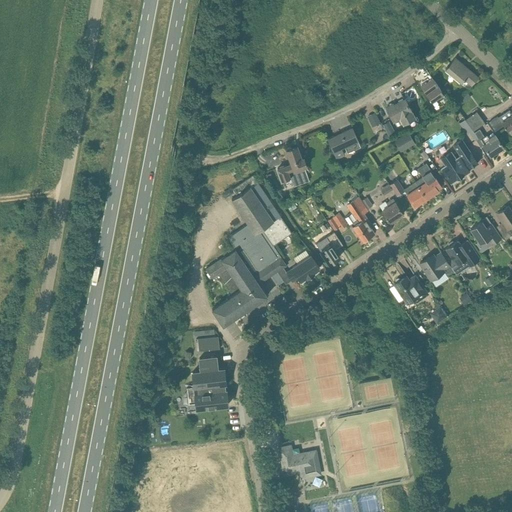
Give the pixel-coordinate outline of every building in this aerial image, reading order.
[(471,71),(456,57),(446,69),(461,82),(464,78),(472,84),(478,77),(471,71)] [(445,95),(432,77),(421,85),(427,93),(433,103),(445,95)] [(471,97),(468,93),(454,103),(457,107),(471,97)] [(394,103),(387,107),(394,120),(400,117),(403,123),(415,117),(410,107),(405,99),(394,105),(394,103)] [(499,117),(508,130),(511,127),(511,107),(510,109),(510,110),(499,117)] [(477,112),(466,119),(474,130),(485,123),(477,112)] [(376,113),(368,117),(373,126),(380,122),(376,113)] [(497,116),(489,122),(495,132),(504,126),(497,116)] [(390,122),(384,125),(390,136),(396,133),(390,122)] [(329,138),(338,158),(344,156),(340,147),(344,145),(347,153),(361,146),(357,139),(352,127),(329,138)] [(415,143),(409,132),(394,140),(401,152),(415,143)] [(489,138),(486,134),(481,138),(485,144),(483,145),(490,156),(497,152),(504,147),(498,139),(495,134),(489,138)] [(442,166),(452,181),(469,171),(467,168),(469,167),(470,168),(478,163),(470,151),(462,139),(454,145),(462,157),(460,158),(459,156),(456,158),(452,150),(441,158),(439,155),(431,160),(436,168),(443,163),(445,165),(442,166)] [(288,171),(294,169),(295,173),(308,168),(304,156),(301,157),(297,146),(287,149),(291,163),(277,168),(282,182),(290,178),(288,171)] [(419,186),(427,198),(439,190),(437,188),(441,185),(426,162),(417,168),(423,176),(416,181),(419,186)] [(242,228),(273,274),(277,270),(286,264),(273,245),(291,233),(263,190),(267,188),(260,178),(256,180),(253,175),(233,188),(236,193),(231,199),(248,224),(242,228)] [(391,184),(394,189),(397,195),(404,190),(404,189),(398,179),(391,184)] [(415,206),(427,198),(419,186),(415,181),(404,189),(404,190),(415,206)] [(384,195),(394,189),(391,184),(390,184),(389,184),(381,189),(384,195)] [(362,201),(359,196),(347,204),(353,212),(345,217),(349,224),(357,218),(359,222),(353,226),(354,227),(353,230),(355,233),(358,233),(363,241),(375,233),(369,225),(371,224),(364,213),(369,210),(368,209),(362,201)] [(362,201),(368,209),(373,206),(367,197),(362,201)] [(382,209),(391,222),(404,213),(398,205),(394,198),(387,202),(389,205),(384,208),(382,204),(380,205),(379,206),(381,210),(382,209)] [(503,209),(497,213),(504,224),(498,228),(506,239),(511,234),(511,211),(508,206),(506,207),(505,206),(502,208),(503,209)] [(348,225),(340,212),(328,220),(335,230),(340,227),(341,229),(348,225)] [(486,227),(482,221),(471,229),(481,243),(487,239),(491,245),(501,238),(492,223),(486,227)] [(273,274),(242,228),(227,238),(234,248),(212,263),(209,258),(205,261),(204,263),(206,266),(213,276),(218,272),(232,294),(212,307),(223,325),(266,296),(266,297),(268,295),(259,283),(272,274),(273,274)] [(321,251),(329,264),(340,256),(335,249),(342,245),(343,245),(334,231),(326,236),(331,244),(321,251)] [(449,246),(441,251),(442,252),(454,271),(457,274),(480,259),(467,239),(460,244),(458,240),(455,242),(453,241),(449,243),(449,246)] [(454,271),(442,252),(435,256),(433,254),(420,263),(431,280),(444,271),(447,276),(454,271)] [(307,276),(308,278),(315,273),(313,272),(319,268),(311,255),(292,268),(293,268),(287,272),(293,281),(298,277),(301,280),(307,276)] [(279,285),(284,281),(277,270),(273,274),(272,274),(279,285)] [(396,283),(394,284),(407,303),(412,299),(415,302),(428,293),(415,274),(409,279),(407,275),(401,279),(400,278),(398,277),(396,279),(396,280),(396,283)] [(493,276),(485,282),(489,287),(497,282),(493,276)] [(472,300),(467,293),(459,298),(464,305),(472,300)] [(447,317),(440,306),(430,313),(437,323),(447,317)] [(198,338),(199,351),(220,349),(218,336),(198,338)] [(196,406),(228,403),(226,388),(225,388),(224,382),(226,382),(224,366),(218,367),(217,354),(200,355),(201,368),(193,368),(194,384),(187,384),(188,401),(196,400),(196,406)] [(321,473),(316,450),(293,454),(291,445),(288,445),(279,447),(284,469),(287,468),(288,472),(287,473),(293,472),(300,471),(301,477),(321,473)] [(216,458),(218,480),(232,478),(229,457),(218,458),(216,458)] [(203,459),(205,471),(206,481),(218,480),(216,458),(214,458),(203,459)] [(199,460),(190,461),(191,472),(205,471),(203,459),(199,460)] [(178,473),(191,472),(190,461),(181,462),(177,462),(178,473)] [(164,463),(167,485),(179,484),(178,473),(177,462),(166,463),(164,463)] [(164,463),(162,464),(151,465),(153,487),(167,485),(164,463)] [(203,481),(206,481),(205,471),(191,472),(178,473),(179,484),(182,484),(193,483),(203,482),(203,481)] [(216,511),(230,511),(239,510),(238,506),(239,506),(237,495),(214,499),(216,510),(217,510),(217,511),(216,511)] [(174,511),(175,506),(152,502),(150,511),(174,511)]
